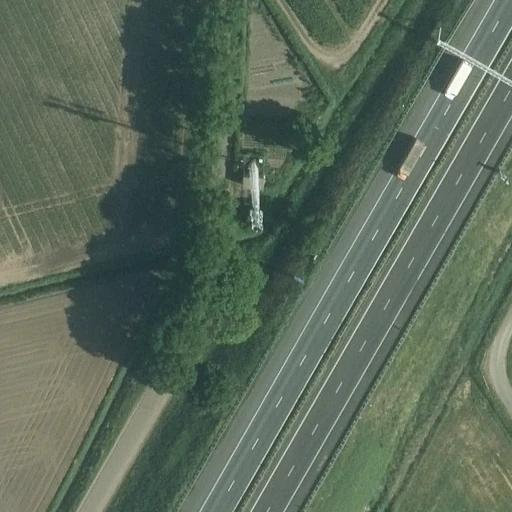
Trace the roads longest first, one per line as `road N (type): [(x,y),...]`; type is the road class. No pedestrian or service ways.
road 1 (motorway): [(511,0),(216,511)]
road 2 (unclassified): [(91,511),(213,281),(223,195),(225,0)]
road 3 (motorway): [(267,511),(511,88)]
